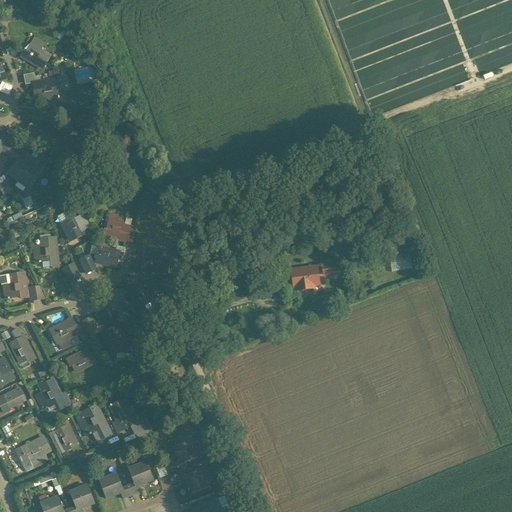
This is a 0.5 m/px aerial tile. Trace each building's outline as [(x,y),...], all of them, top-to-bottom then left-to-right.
[(43,44),(35,39),(31,45),(29,44),(21,57),(38,67),(42,60),(46,63),(50,56),(40,50),(43,44)] [(58,80),(38,83),(39,90),(34,91),(36,98),(48,96),(49,103),(59,102),(57,94),(55,95),(54,88),(59,87),(58,80)] [(0,91),(10,95),(13,85),(2,82),(0,88),(0,91)] [(43,121),(39,126),(33,122),(29,128),(33,131),(28,137),(44,149),(49,142),(45,140),(49,134),(51,135),(55,129),(43,121)] [(14,143),(0,133),(0,152),(1,150),(6,154),(14,143)] [(27,153),(14,143),(6,154),(17,161),(21,156),(23,158),(27,153)] [(23,158),(21,156),(17,161),(8,174),(19,182),(21,179),(28,184),(39,169),(23,158)] [(11,192),(4,176),(0,177),(0,190),(1,191),(3,196),(11,192)] [(89,202),(84,203),(88,213),(92,211),(89,202)] [(78,224),(72,211),(65,214),(68,221),(62,224),(70,240),(76,237),(77,238),(84,235),(79,226),(81,226),(79,223),(78,224)] [(125,219),(110,215),(109,223),(111,223),(110,230),(105,229),(103,236),(123,241),(124,234),(129,235),(131,227),(123,226),(125,219)] [(138,221),(125,219),(123,226),(131,227),(129,235),(124,234),(123,241),(133,243),(138,221)] [(51,243),(51,238),(41,239),(42,247),(34,247),(36,262),(44,261),(43,259),(50,258),(51,263),(58,262),(56,243),(51,243)] [(119,252),(100,248),(96,263),(111,266),(113,259),(117,260),(119,252)] [(162,250),(147,249),(147,256),(149,257),(148,264),(143,263),(143,271),(165,273),(165,265),(168,266),(168,258),(161,258),(162,250)] [(89,255),(79,261),(86,273),(96,268),(89,255)] [(393,262),(392,269),(411,270),(411,255),(398,255),(398,262),(393,262)] [(74,263),(64,269),(70,281),(81,276),(74,263)] [(338,264),(323,267),(325,275),(339,272),(338,264)] [(317,267),(292,271),(293,285),(294,285),(294,288),(296,288),(297,291),(307,290),(307,289),(314,289),(313,285),(319,285),(319,281),(317,267)] [(275,270),(263,272),(264,284),(277,282),(275,270)] [(17,274),(9,276),(10,283),(3,284),(5,299),(13,298),(12,295),(19,294),(20,299),(28,298),(26,289),(25,278),(17,279),(17,274)] [(10,283),(9,276),(2,277),(3,284),(10,283)] [(145,293),(139,283),(133,286),(135,290),(129,294),(139,311),(145,307),(143,303),(149,300),(150,302),(157,298),(152,289),(145,293)] [(38,287),(30,288),(31,297),(32,301),(44,299),(38,287)] [(119,303),(126,309),(131,304),(124,298),(119,303)] [(92,316),(82,321),(88,332),(98,327),(92,316)] [(119,320),(112,323),(111,321),(105,324),(108,331),(101,334),(112,356),(125,349),(127,354),(134,350),(119,320)] [(71,328),(68,322),(50,331),(54,337),(58,335),(61,341),(59,343),(62,349),(71,345),(68,338),(79,333),(75,326),(71,328)] [(98,327),(88,332),(90,338),(100,332),(98,327)] [(12,332),(17,340),(23,337),(17,329),(12,332)] [(5,340),(10,338),(7,331),(2,333),(5,340)] [(26,341),(20,345),(17,340),(11,344),(19,361),(26,358),(28,363),(35,359),(26,341)] [(85,351),(67,360),(71,367),(75,365),(78,371),(96,363),(92,356),(88,358),(85,351)] [(4,359),(0,360),(0,385),(14,378),(4,359)] [(61,395),(55,384),(49,388),(47,383),(40,387),(45,397),(39,401),(43,410),(50,406),(49,404),(55,401),(60,410),(67,407),(61,395)] [(20,389),(4,397),(10,408),(23,401),(21,397),(23,396),(20,389)] [(66,393),(61,395),(67,407),(72,404),(66,393)] [(97,406),(77,416),(87,436),(93,432),(92,430),(99,427),(104,438),(111,435),(97,406)] [(127,406),(113,413),(122,431),(129,427),(127,423),(133,420),(127,406)] [(162,422),(158,414),(153,416),(156,424),(162,422)] [(32,416),(24,420),(27,426),(35,422),(32,416)] [(68,426),(49,435),(59,455),(65,452),(64,450),(77,443),(68,426)] [(134,434),(125,438),(127,443),(136,440),(134,434)] [(40,440),(22,449),(25,455),(30,453),(33,459),(31,461),(34,467),(47,461),(44,454),(50,451),(47,444),(43,446),(40,440)] [(191,440),(173,447),(179,461),(181,465),(184,463),(199,458),(191,440)] [(30,453),(25,455),(32,468),(34,467),(31,461),(33,459),(30,453)] [(179,461),(173,464),(177,473),(186,469),(184,463),(181,465),(179,461)] [(146,462),(128,470),(134,484),(135,488),(139,486),(153,481),(146,462)] [(186,469),(177,473),(181,482),(186,480),(185,476),(188,475),(186,469)] [(188,475),(185,476),(186,480),(192,494),(210,487),(203,469),(188,475)] [(117,474),(99,481),(106,499),(121,493),(124,492),(123,489),(117,474)] [(135,488),(134,484),(128,486),(132,496),(141,492),(139,486),(135,488)] [(88,485),(70,493),(75,507),(77,511),(80,509),(95,504),(88,485)] [(128,486),(123,489),(124,492),(121,493),(123,499),(132,496),(128,486)] [(193,511),(229,511),(232,511),(225,494),(192,508),(193,511)] [(58,497),(40,504),(43,511),(64,511),(58,497)]
